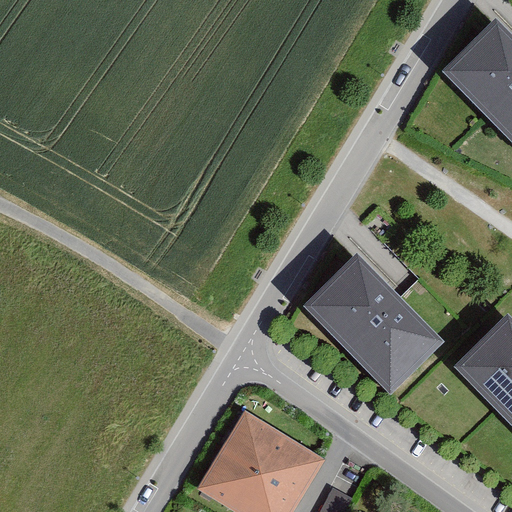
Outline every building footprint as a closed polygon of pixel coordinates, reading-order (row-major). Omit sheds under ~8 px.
[(511,30),(497,16),(442,69),(511,140),(511,30)] [(358,250),(303,303),(391,392),(445,339),(358,250)] [(511,314),(509,311),(454,364),(511,422),(511,314)] [(293,511),(326,458),(246,409),(198,488),(236,511),(293,511)] [(320,511),(345,511),(348,506),(329,496),(320,511)]
